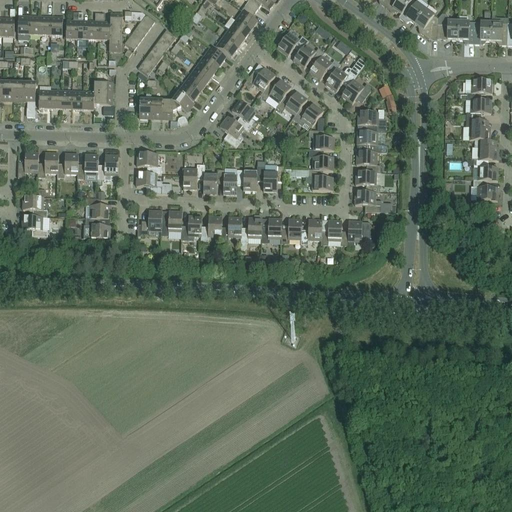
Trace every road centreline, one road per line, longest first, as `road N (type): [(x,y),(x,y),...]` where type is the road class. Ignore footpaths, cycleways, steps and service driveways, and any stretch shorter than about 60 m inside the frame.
road 1 (residential): [(122,203),(275,204),(336,214),(341,111),(254,47)]
road 2 (tertiary): [(0,288),(166,285),(413,307)]
road 3 (residential): [(123,141),(173,142),(195,132),(254,47)]
road 4 (residential): [(413,307),(419,166)]
